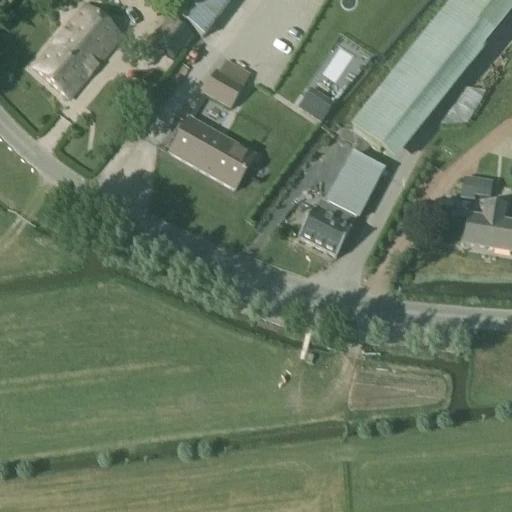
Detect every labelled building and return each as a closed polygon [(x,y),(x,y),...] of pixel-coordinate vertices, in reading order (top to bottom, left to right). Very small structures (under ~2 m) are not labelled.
[(202,40),(231,2),(229,0),(182,0),(171,16),(202,40)] [(393,166),(511,17),(511,0),(457,0),(350,131),(393,166)] [(69,103),(121,39),(86,8),(33,71),(69,103)] [(169,20),(150,47),(174,64),(193,37),(169,20)] [(216,74),(203,96),(230,112),(243,90),(242,89),(249,78),(226,64),(219,76),(216,74)] [(321,126),(333,106),(311,91),(298,110),(321,126)] [(486,93),(467,91),(440,127),(466,126),(486,93)] [(234,194),(254,159),(188,121),(169,156),(234,194)] [(330,208),(331,209),(344,215),(358,222),(384,172),(355,158),(330,208)] [(463,181),(460,201),(472,203),(473,198),(488,201),(490,186),(463,181)] [(312,213),(297,242),(335,262),(350,233),(356,221),(344,215),(331,209),(330,208),(320,203),(314,214),(312,213)] [(468,217),(462,247),(511,256),(511,253),(511,224),(502,223),(504,209),(483,205),(481,219),(468,217)]
